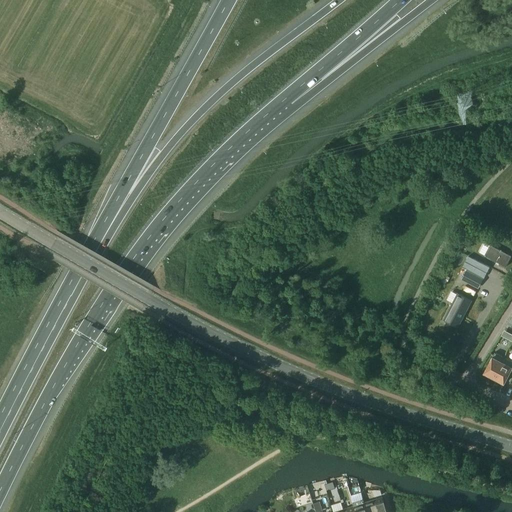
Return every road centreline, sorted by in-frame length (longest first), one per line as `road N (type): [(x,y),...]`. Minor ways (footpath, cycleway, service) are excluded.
road 1 (tertiary): [(511,448),(305,377),(181,317),(0,212)]
road 2 (motorway): [(340,0),(232,83),(160,159),(82,283),(0,440)]
road 3 (motorway): [(229,0),(0,417)]
road 4 (motorway): [(0,491),(83,334),(147,238),(272,110)]
road 5 (motorway): [(272,110),(298,104),(432,0)]
road 6 (motorway): [(272,110),(401,0)]
